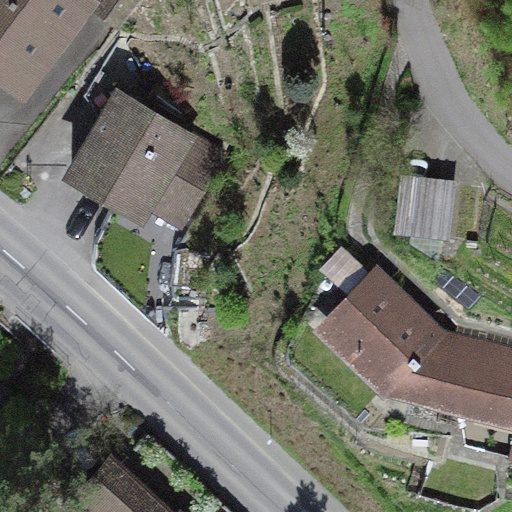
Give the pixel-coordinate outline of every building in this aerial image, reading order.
[(77,2),(74,0),(0,0),(0,62),(19,77),(77,2)] [(135,0),(103,0),(96,9),(117,25),(135,0)] [(85,90),(114,111),(74,171),(168,235),(215,154),(173,125),(182,111),(133,83),(146,53),(117,35),(85,90)] [(453,181),(398,175),(391,232),(447,238),(453,181)] [(511,351),(436,330),(382,276),(335,329),(405,386),(473,406),(466,445),(511,457),(511,351)] [(165,511),(112,461),(64,511),(165,511)]
